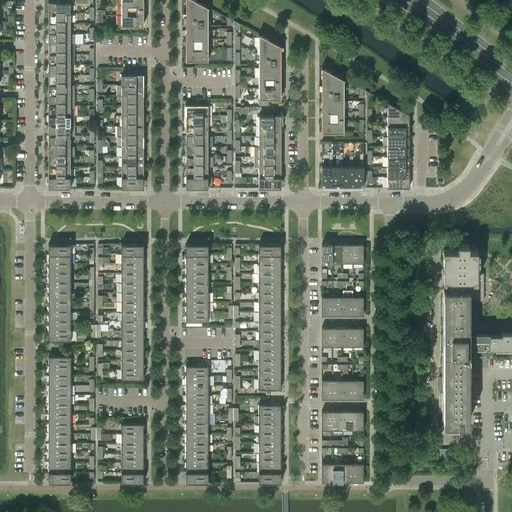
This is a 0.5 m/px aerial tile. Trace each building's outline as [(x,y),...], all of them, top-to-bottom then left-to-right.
[(208,7),(195,0),(185,0),(185,29),(207,29),(207,7),(208,7)] [(48,2),(48,13),(70,13),(70,2),(48,2)] [(143,4),(121,4),(121,15),(143,15),(143,4)] [(70,13),(48,13),(48,23),(70,23),(70,13)] [(143,15),(121,15),(121,25),(120,25),(143,25),(143,15)] [(70,23),(48,23),(48,33),(70,33),(70,23)] [(207,29),(185,29),(185,39),(207,39),(207,29)] [(74,43),(74,33),(70,33),(48,33),(48,43),(74,43)] [(280,45),(258,33),(258,34),(258,67),(280,67),(280,45)] [(207,39),(185,39),(185,49),(207,49),(207,39)] [(74,54),(74,43),(48,43),(48,54),(74,54)] [(207,49),(185,49),(185,60),(208,60),(208,59),(207,59),(207,49)] [(74,64),(74,54),(48,54),(48,64),(70,64),(74,64)] [(70,64),(48,64),(48,74),(70,74),(70,64)] [(280,67),(258,67),(258,77),(280,77),(280,67)] [(344,79),(321,67),(321,101),(343,100),(343,79),(344,79)] [(70,74),(48,74),(48,84),(70,84),(70,74)] [(143,74),(121,74),(121,84),(143,84),(143,74)] [(280,77),(258,77),(258,88),(280,88),(280,77)] [(74,84),(70,84),(48,84),(48,95),(74,95),(74,84)] [(143,84),(121,84),(116,84),(116,94),(121,94),(121,95),(143,95),(143,84)] [(280,88),(258,88),(258,98),(280,98),(280,88)] [(74,95),(48,95),(48,105),(74,105),(74,95)] [(143,95),(121,95),(121,105),(143,105),(143,95)] [(343,100),(321,101),(321,111),(343,111),(343,100)] [(409,113),(387,101),(386,102),(387,102),(387,125),(409,125),(409,113)] [(185,104),(185,115),(207,115),(207,104),(185,104)] [(74,105),(48,105),(48,115),(74,115),(74,105)] [(143,105),(121,105),(121,115),(143,115),(143,105)] [(343,111),(321,111),(321,121),(343,121),(343,111)] [(74,115),(48,115),(48,125),(74,125),(74,115)] [(143,115),(121,115),(121,125),(143,125),(143,115)] [(207,115),(185,115),(185,125),(207,125),(207,115)] [(258,115),(258,125),(280,125),(280,115),(258,115)] [(343,121),(321,121),(321,132),(344,132),(344,131),(343,131),(343,121)] [(74,125),(48,125),(48,136),(70,136),(74,136),(74,125)] [(121,125),(116,125),(116,135),(121,135),(143,135),(143,125),(121,125)] [(207,125),(185,125),(185,136),(207,136),(207,125)] [(280,125),(258,125),(258,136),(280,136),(280,125)] [(409,125),(387,125),(387,136),(409,136),(409,125)] [(143,135),(121,135),(121,146),(143,146),(143,135)] [(70,136),(48,136),(48,146),(70,146),(70,136)] [(207,136),(185,136),(185,146),(207,146),(207,136)] [(280,136),(258,136),(258,146),(280,146),(280,136)] [(409,136),(387,136),(387,146),(409,146),(409,136)] [(332,140),(321,140),(321,153),(328,153),(328,165),(321,165),(321,186),(325,186),(325,187),(332,187),(332,165),(332,153),(332,140)] [(342,140),(332,140),(332,153),(338,153),(338,165),(332,165),(332,187),(342,187),(342,165),(342,153),(342,140)] [(353,140),(342,140),(342,153),(349,153),(349,165),(342,165),(342,187),(353,187),(353,165),(353,153),(353,140)] [(359,165),(353,165),(353,187),(363,187),(363,140),(353,140),(353,153),(359,153),(359,165)] [(74,146),(70,146),(48,146),(48,156),(70,156),(74,156),(74,146)] [(143,146),(121,146),(121,156),(143,156),(143,146)] [(207,146),(185,146),(185,156),(207,156),(207,146)] [(280,146),(258,146),(254,146),(254,156),(280,156),(280,146)] [(409,146),(387,146),(387,156),(409,156),(409,146)] [(70,156),(48,156),(48,166),(70,166),(70,156)] [(143,156),(121,156),(121,166),(143,166),(143,156)] [(207,156),(185,156),(185,166),(207,166),(207,156)] [(280,156),(254,156),(254,166),(258,166),(280,166),(280,156)] [(409,156),(387,156),(387,166),(409,166),(409,156)] [(70,166),(48,166),(48,176),(70,176),(70,166)] [(143,166),(121,166),(121,176),(143,176),(143,166)] [(207,166),(185,166),(185,176),(207,176),(207,166)] [(280,166),(258,166),(258,176),(280,176),(280,166)] [(409,166),(387,166),(387,176),(409,176),(409,166)] [(70,176),(48,176),(48,187),(70,187),(70,176)] [(143,176),(121,176),(121,187),(141,187),(141,183),(143,183),(143,176)] [(207,176),(185,176),(185,184),(187,184),(187,187),(207,187),(207,185),(212,185),(212,176),(207,176)] [(280,176),(258,176),(258,187),(280,187),(280,176)] [(409,176),(387,176),(387,187),(386,187),(409,187),(409,176)] [(56,242),(56,243),(48,243),(48,253),(70,253),(70,243),(61,243),(61,242),(56,242)] [(129,242),(129,243),(121,243),(121,253),(143,253),(143,243),(135,243),(135,242),(129,242)] [(208,243),(199,243),(199,242),(193,242),(193,243),(185,243),(185,253),(208,253),(208,243)] [(280,243),(272,243),(272,242),(267,242),(267,243),(258,243),(258,253),(280,253),(280,243)] [(332,243),(321,243),(321,262),(332,262),(332,243)] [(342,243),(332,243),(332,262),(342,262),(342,243)] [(353,243),(342,243),(342,262),(353,262),(353,243)] [(363,243),(353,243),(353,262),(363,262),(363,243)] [(442,376),(438,376),(438,390),(442,390),(442,403),(442,415),(442,422),(443,422),(443,423),(443,428),(453,428),(457,428),(459,428),(459,422),(468,422),(468,346),(469,346),(469,348),(474,348),(474,353),(481,353),(481,348),(486,348),(486,346),(488,346),(488,348),(494,348),(500,348),(511,348),(511,347),(511,333),(510,334),(511,331),(501,331),(501,334),(489,334),(489,331),(468,332),(468,300),(483,300),(483,272),(477,272),(477,249),(468,249),(468,243),(464,243),(455,243),(455,249),(442,249),(442,250),(442,256),(442,261),(442,269),(442,279),(442,281),(445,281),(445,286),(442,286),(442,290),(442,293),(442,326),(442,330),(442,332),(439,332),(439,350),(442,350),(442,352),(442,356),(442,376)] [(70,253),(48,253),(48,263),(70,263),(70,253)] [(143,253),(121,253),(121,263),(143,263),(143,253)] [(208,253),(185,253),(185,263),(208,263),(208,253)] [(280,253),(258,253),(258,263),(280,263),(280,253)] [(70,263),(48,263),(48,273),(70,273),(70,263)] [(143,263),(121,263),(121,273),(143,273),(143,263)] [(208,263),(185,263),(185,273),(208,273),(208,263)] [(280,263),(258,263),(258,273),(280,273),(280,263)] [(70,273),(48,273),(48,282),(70,282),(70,273)] [(143,273),(121,273),(121,282),(143,282),(143,273)] [(208,273),(185,273),(185,282),(208,282),(208,273)] [(280,273),(258,273),(258,282),(280,282),(280,273)] [(70,282),(48,282),(48,292),(70,292),(70,282)] [(143,282),(121,282),(121,292),(143,292),(143,282)] [(208,282),(185,282),(185,292),(208,292),(208,282)] [(280,282),(258,282),(258,292),(280,292),(280,282)] [(70,292),(48,292),(48,301),(70,301),(70,292)] [(143,292),(121,292),(121,301),(143,301),(143,292)] [(208,292),(185,292),(185,301),(208,301),(208,292)] [(280,292),(258,292),(258,301),(280,301),(280,292)] [(332,296),(321,296),(321,315),(332,315),(332,296)] [(342,296),(332,296),(332,315),(342,315),(342,296)] [(353,296),(342,296),(342,315),(353,315),(353,296)] [(363,296),(353,296),(353,315),(363,315),(363,296)] [(70,301),(48,301),(48,311),(70,311),(70,301)] [(143,301),(121,301),(121,311),(143,311),(143,301)] [(208,301),(185,301),(185,311),(208,311),(208,301)] [(280,301),(258,301),(258,311),(280,311),(280,301)] [(70,311),(48,311),(48,321),(70,321),(70,311)] [(143,311),(121,311),(121,321),(143,321),(143,311)] [(208,311),(185,311),(185,321),(208,321),(208,311)] [(280,311),(258,311),(258,321),(280,321),(280,311)] [(70,321),(48,321),(48,330),(70,330),(70,321)] [(143,321),(121,321),(121,330),(143,330),(143,321)] [(280,321),(258,321),(258,330),(280,330),(280,321)] [(321,327),(321,346),(332,346),(332,327),(321,327)] [(342,327),(332,327),(332,346),(342,346),(342,327)] [(353,327),(342,327),(342,346),(353,346),(353,327)] [(363,327),(353,327),(353,346),(363,346),(363,327)] [(70,330),(48,330),(48,340),(70,340),(70,330)] [(143,330),(121,330),(121,340),(143,340),(143,330)] [(280,330),(258,330),(258,340),(280,340),(280,330)] [(143,340),(121,340),(121,350),(143,350),(143,340)] [(280,340),(258,340),(258,350),(280,350),(280,340)] [(143,350),(121,350),(121,359),(143,359),(143,350)] [(280,350),(258,350),(258,359),(280,359),(280,350)] [(70,355),(50,355),(48,355),(48,366),(70,366),(70,355)] [(143,359),(121,359),(121,369),(143,369),(143,359)] [(280,359),(258,359),(258,369),(280,369),(280,359)] [(185,365),(185,366),(185,375),(208,375),(208,365),(185,365)] [(70,366),(48,366),(48,375),(70,375),(70,366)] [(143,369),(121,369),(121,379),(143,379),(143,369)] [(280,369),(258,369),(258,378),(280,378),(280,369)] [(70,375),(48,375),(48,385),(70,385),(70,375)] [(208,375),(185,375),(185,385),(208,385),(208,375)] [(280,378),(258,378),(258,388),(280,388),(280,378)] [(332,379),(321,379),(321,398),(332,398),(332,379)] [(342,379),(332,379),(332,398),(342,398),(342,379)] [(353,379),(342,379),(342,398),(353,398),(353,379)] [(363,379),(353,379),(353,398),(363,398),(363,379)] [(70,385),(48,385),(48,394),(70,394),(70,385)] [(208,385),(185,385),(185,394),(208,394),(208,385)] [(70,394),(48,394),(48,404),(70,404),(70,394)] [(208,394),(185,394),(185,404),(208,404),(208,394)] [(70,404),(48,404),(48,414),(70,414),(70,404)] [(208,404),(185,404),(185,414),(208,414),(208,404)] [(280,404),(275,404),(258,404),(258,414),(280,414),(280,404)] [(321,410),(321,429),(332,429),(332,410),(321,410)] [(342,410),(332,410),(332,429),(342,429),(342,410)] [(353,410),(342,410),(342,429),(353,429),(353,410)] [(363,410),(353,410),(353,429),(363,429),(363,410)] [(70,414),(48,414),(48,423),(70,423),(70,414)] [(208,414),(185,414),(185,423),(208,423),(208,414)] [(280,414),(258,414),(258,423),(280,423),(280,414)] [(70,423),(48,423),(48,433),(70,433),(70,423)] [(143,423),(121,423),(121,433),(143,433),(143,423)] [(208,423),(185,423),(185,433),(208,433),(208,423)] [(280,423),(258,423),(258,433),(280,433),(280,423)] [(70,433),(48,433),(48,443),(70,443),(70,433)] [(143,433),(121,433),(121,442),(143,442),(143,433)] [(208,433),(185,433),(185,443),(208,443),(208,433)] [(280,433),(258,433),(258,443),(280,443),(280,433)] [(143,442),(121,442),(121,452),(143,452),(143,442)] [(70,443),(48,443),(48,452),(70,452),(70,443)] [(208,443),(185,443),(185,452),(208,452),(208,443)] [(280,443),(258,443),(258,452),(280,452),(280,443)] [(458,448),(438,448),(438,451),(438,457),(458,457),(458,448)] [(70,452),(48,452),(48,462),(70,462),(70,452)] [(143,452),(121,452),(121,462),(143,462),(143,452)] [(208,452),(185,452),(185,462),(208,462),(208,452)] [(280,452),(258,452),(258,462),(280,462),(280,452)] [(70,462),(48,462),(48,471),(70,471),(70,462)] [(143,462),(121,462),(121,471),(143,471),(143,462)] [(208,462),(185,462),(185,471),(208,471),(208,462)] [(280,462),(258,462),(258,471),(280,471),(280,462)] [(332,462),(321,462),(321,482),(332,482),(332,462)] [(342,462),(332,462),(332,482),(342,482),(342,462)] [(353,462),(342,462),(342,482),(353,482),(353,462)] [(363,462),(353,462),(353,482),(363,482),(363,462)] [(70,471),(48,471),(48,481),(56,481),(56,482),(61,482),(61,481),(70,481),(70,471)] [(143,471),(121,471),(121,481),(130,481),(130,482),(135,482),(135,481),(143,481),(143,471)] [(208,471),(185,471),(185,481),(193,481),(193,482),(199,483),(199,482),(208,482),(208,471)] [(280,481),(280,472),(280,471),(258,471),(258,481),(280,481)]
